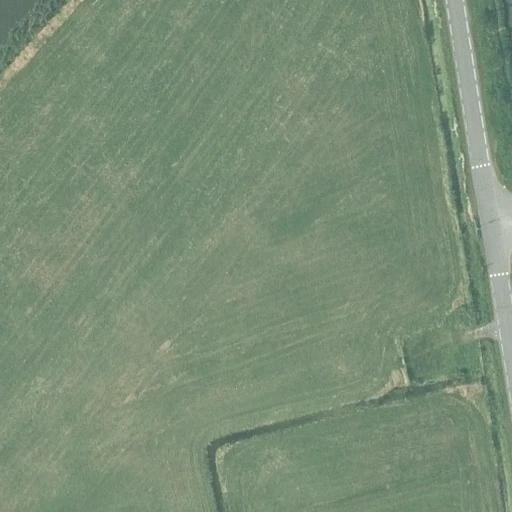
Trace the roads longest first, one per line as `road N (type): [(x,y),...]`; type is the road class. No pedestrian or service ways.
road 1 (track): [(305,0),(135,240),(0,403)]
road 2 (unclassified): [(491,226),(454,0)]
road 3 (unclassified): [(511,368),(491,226)]
